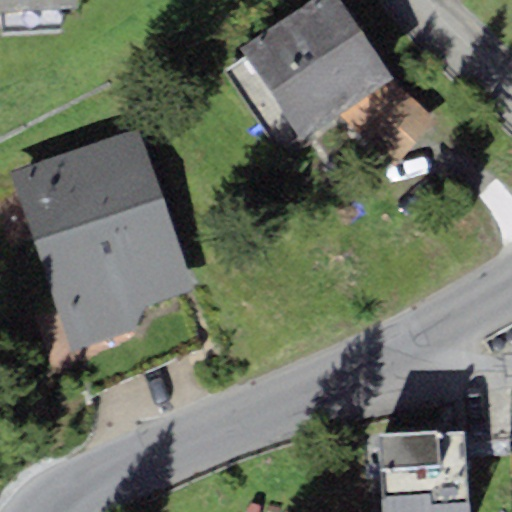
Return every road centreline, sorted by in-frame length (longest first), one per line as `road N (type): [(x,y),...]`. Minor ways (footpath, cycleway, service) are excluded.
road 1 (residential): [(52,511),(88,480),(387,361)]
road 2 (residential): [(387,361),(511,285)]
road 3 (residential): [(511,364),(387,361)]
